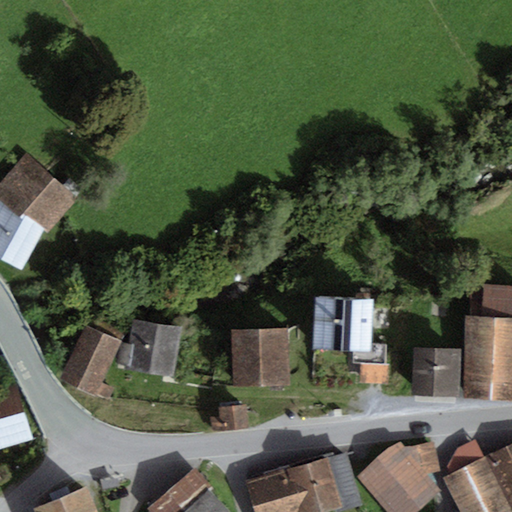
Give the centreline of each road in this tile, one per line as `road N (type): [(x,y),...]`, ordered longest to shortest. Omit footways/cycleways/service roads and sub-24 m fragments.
road 1 (tertiary): [(441,423),(232,443)]
road 2 (tertiary): [(88,438),(61,413),(0,312)]
road 3 (tertiary): [(232,443),(129,449),(88,438)]
